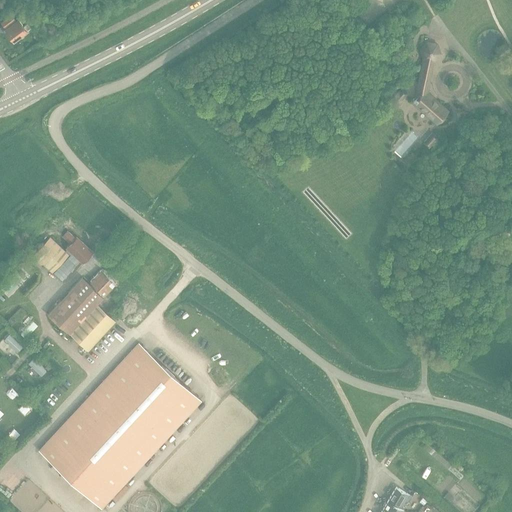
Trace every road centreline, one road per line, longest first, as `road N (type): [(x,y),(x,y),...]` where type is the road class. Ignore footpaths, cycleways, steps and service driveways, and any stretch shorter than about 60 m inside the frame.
road 1 (unclassified): [(511,423),(351,381),(318,362),(118,206),(55,137),(58,110),(123,84),(252,0)]
road 2 (unknown): [(111,511),(207,400),(196,375),(133,317)]
road 3 (unknown): [(0,378),(36,340),(51,295),(107,255),(136,220)]
road 4 (primary): [(20,99),(208,0)]
road 5 (unknown): [(415,397),(446,313),(493,229)]
road 6 (unknown): [(133,317),(19,448)]
